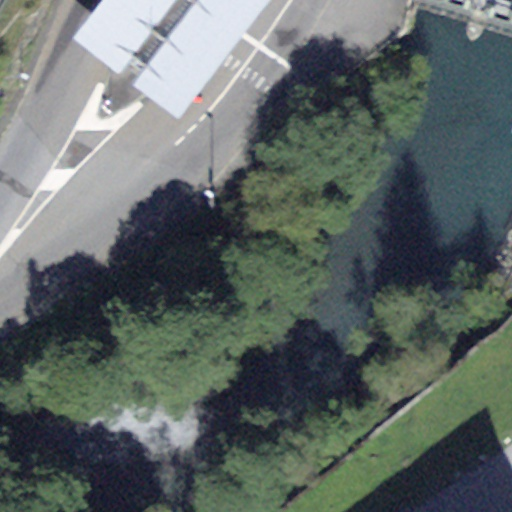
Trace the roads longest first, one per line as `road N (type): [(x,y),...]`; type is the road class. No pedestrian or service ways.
road 1 (secondary): [(0,278),(147,174),(214,105),(295,0)]
road 2 (secondary): [(103,0),(0,197)]
